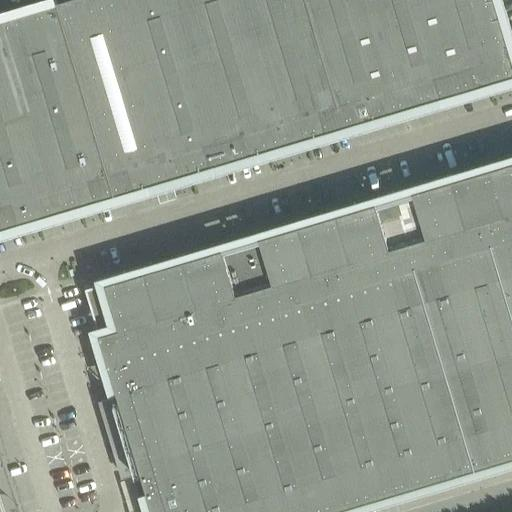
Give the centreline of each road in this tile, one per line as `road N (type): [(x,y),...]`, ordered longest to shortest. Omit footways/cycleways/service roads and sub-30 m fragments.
road 1 (unclassified): [(0,269),(511,116)]
road 2 (tertiary): [(0,498),(4,511),(457,511),(511,495)]
